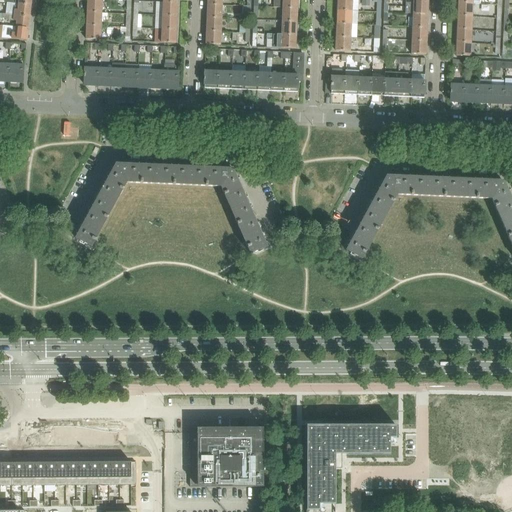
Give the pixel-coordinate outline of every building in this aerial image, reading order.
[(87,0),(87,13),(102,13),(102,0),(87,0)] [(283,8),(297,9),(297,0),(274,0),(274,8),(283,8)] [(337,0),(337,11),(358,11),(359,6),(352,5),(352,0),(337,0)] [(372,0),(373,1),(377,2),(377,12),(381,12),(381,4),(380,0),(372,0)] [(405,3),(405,14),(413,14),(428,15),(428,1),(413,1),(413,4),(405,3)] [(6,3),(5,15),(30,17),(31,6),(6,3)] [(162,16),(177,17),(177,3),(163,3),(162,16)] [(458,3),(457,16),(472,16),(473,3),(458,3)] [(207,18),(221,18),(222,5),(207,5),(207,18)] [(282,21),(297,22),(297,9),(283,8),(282,21)] [(358,11),(337,11),(336,24),(351,24),(358,25),(358,11)] [(86,26),(101,26),(102,13),(87,13),(86,26)] [(28,29),(30,17),(5,15),(2,14),(2,19),(14,20),(13,21),(16,21),(16,27),(28,29)] [(427,28),(428,15),(413,14),(412,27),(427,28)] [(162,29),(176,30),(177,17),(162,16),(162,29)] [(457,16),(457,29),(472,30),(472,16),(457,16)] [(206,31),(221,32),(221,18),(207,18),(206,31)] [(281,35),(296,35),(297,22),(282,21),(281,35)] [(336,37),(351,38),(351,24),(336,24),(336,37)] [(2,26),(1,38),(11,39),(26,40),(27,40),(28,29),(16,27),(2,26)] [(100,40),(101,26),(86,26),(86,39),(100,40)] [(427,28),(412,27),(411,40),(426,41),(427,28)] [(161,43),(176,43),(176,30),(162,29),(161,43)] [(457,29),(456,42),(471,43),(472,30),(457,29)] [(221,32),(206,31),(206,45),(220,45),(221,32)] [(267,34),(266,40),(272,40),(272,48),(281,48),(295,49),(296,35),(281,35),(267,34)] [(351,38),(336,37),(335,51),(350,51),(351,38)] [(426,55),(426,41),(411,40),(411,54),(426,55)] [(471,43),(456,42),(456,56),(471,57),(471,43)] [(303,54),(294,54),(293,75),(284,75),(284,92),(297,92),(298,81),(302,81),(303,54)] [(0,81),(9,81),(10,65),(0,64),(0,81)] [(177,89),(178,72),(174,72),(174,65),(164,64),(164,71),(165,71),(164,88),(177,89)] [(23,65),(10,65),(9,81),(22,82),(23,65)] [(84,85),(98,85),(98,68),(85,68),(85,74),(84,74),(84,77),(85,77),(84,85)] [(98,85),(111,86),(112,69),(98,68),(98,85)] [(245,68),(245,73),(244,90),(257,90),(258,74),(258,68),(245,68)] [(111,86),(124,87),(125,70),(112,69),(111,86)] [(124,87),(137,87),(138,70),(125,70),(124,87)] [(137,87),(151,88),(151,71),(138,70),(137,87)] [(330,94),(331,94),(344,94),(345,77),(341,77),(342,70),(332,70),(331,84),(331,83),(331,86),(331,93),(330,93),(330,94)] [(345,70),(345,77),(344,94),(358,95),(358,78),(358,71),(345,70)] [(151,88),(164,88),(165,71),(164,71),(151,71),(151,88)] [(218,89),(219,72),(205,71),(205,78),(204,78),(204,80),(205,80),(204,88),(218,89)] [(57,81),(58,81),(58,78),(52,78),(53,72),(43,72),(43,87),(56,87),(57,81)] [(231,89),(232,72),(219,72),(218,89),(231,89)] [(244,90),(245,73),(232,72),(231,89),(244,90)] [(385,79),(384,96),(397,97),(398,73),(385,72),(385,74),(384,79),(385,79)] [(408,73),(398,73),(397,97),(411,97),(411,80),(407,80),(408,73)] [(271,91),(271,74),(258,74),(257,90),(271,91)] [(284,92),(284,75),(271,74),(271,91),(284,92)] [(371,79),(371,96),(384,96),(385,79),(384,79),(385,74),(372,74),(371,79)] [(411,80),(411,97),(424,98),(425,75),(412,74),(411,80)] [(371,96),(371,79),(358,78),(358,95),(371,96)] [(478,85),(477,102),(490,103),(491,86),(491,80),(478,79),(478,85)] [(450,101),(464,102),(464,85),(451,84),(451,90),(450,90),(450,94),(451,94),(450,101)] [(464,102),(477,102),(478,85),(464,85),(464,102)] [(490,103),(504,104),(504,87),(491,86),(490,103)] [(245,241),(246,245),(250,254),(267,247),(261,234),(263,233),(261,228),(259,229),(248,204),(250,203),(248,199),(246,199),(233,170),(226,169),(226,167),(221,167),(221,169),(193,168),(193,166),(188,166),(188,168),(161,166),(161,164),(156,164),(156,166),(128,165),(128,163),(123,163),(123,165),(116,164),(101,193),(99,192),(96,197),(97,197),(85,222),(83,221),(81,225),(82,226),(76,238),(91,247),(126,183),(221,187),(245,241)] [(511,246),(511,201),(503,182),(496,181),(496,179),(491,179),(491,181),(464,180),(464,178),(459,178),(458,180),(431,179),(431,176),(426,176),(426,178),(399,177),(399,175),(394,175),(394,177),(387,177),(371,205),(369,204),(367,209),(369,210),(355,234),(354,233),(351,237),(353,238),(346,251),(362,259),(367,250),(368,248),(397,195),(491,199),(511,246)] [(484,403),(446,404),(447,422),(485,421),(484,403)] [(511,422),(511,404),(494,404),(493,422),(511,422)] [(396,425),(306,425),(306,510),(319,510),(319,509),(319,504),(323,504),(335,504),(335,468),(335,454),(342,454),(390,454),(390,442),(390,438),(393,438),(396,438),(396,425)] [(190,487),(264,487),(263,429),(263,428),(238,428),(197,428),(197,432),(190,432),(190,473),(190,487)] [(55,462),(55,485),(66,485),(66,461),(65,461),(65,463),(62,463),(55,463),(55,462)] [(66,461),(66,485),(76,485),(76,461),(76,463),(73,463),(66,463),(66,461)] [(77,461),(76,461),(76,485),(87,485),(87,461),(87,462),(84,462),(77,463),(77,461)] [(87,461),(87,485),(98,485),(98,461),(97,461),(97,462),(95,462),(87,462),(87,461)] [(98,461),(98,485),(109,485),(109,461),(108,461),(108,462),(106,462),(98,462),(98,461)] [(109,461),(109,485),(120,485),(120,461),(119,461),(119,462),(116,462),(109,462),(109,461)] [(120,461),(120,485),(131,485),(136,485),(136,462),(128,462),(120,462),(120,461)] [(0,468),(0,467),(0,485),(12,486),(12,462),(11,462),(11,463),(8,463),(0,463),(0,468)] [(12,462),(12,486),(22,486),(22,462),(22,463),(19,463),(12,463),(12,462)] [(23,462),(22,462),(22,486),(33,486),(33,462),(33,463),(30,463),(23,463),(23,462)] [(33,462),(33,486),(44,486),(44,462),(43,462),(43,463),(41,463),(33,463),(33,462)] [(44,462),(44,486),(55,485),(55,462),(54,462),(54,463),(52,463),(44,463),(44,462)]
